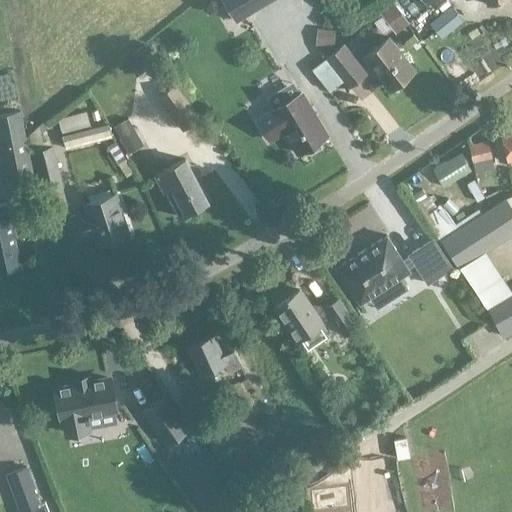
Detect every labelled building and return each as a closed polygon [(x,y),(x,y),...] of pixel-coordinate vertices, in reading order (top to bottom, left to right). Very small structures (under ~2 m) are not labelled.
[(221,0),(235,22),(271,0),(221,0)] [(460,37),(453,16),(436,22),(443,43),(460,37)] [(415,69),(388,36),(362,56),(389,90),(415,69)] [(343,42),(324,58),(342,80),(348,88),(368,72),(343,42)] [(143,44),(123,59),(135,75),(155,60),(143,44)] [(330,69),(318,79),(343,109),(355,99),(330,69)] [(177,82),(158,96),(183,130),(201,116),(177,82)] [(297,151),(305,147),(306,150),(310,150),(319,145),(320,141),(318,138),(326,133),(300,91),(256,118),(268,139),(283,129),(297,151)] [(374,101),(363,106),(377,132),(388,126),(374,101)] [(0,113),(0,160),(3,178),(33,171),(20,109),(0,113)] [(107,123),(61,135),(63,144),(109,132),(107,123)] [(511,129),(500,132),(501,136),(493,138),(496,152),(504,150),(506,161),(511,159),(511,129)] [(472,162),(492,157),(488,140),(468,145),(472,162)] [(38,148),(33,149),(46,209),(68,205),(55,144),(38,148)] [(443,187),(470,171),(459,153),(432,169),(443,187)] [(177,216),(207,200),(185,158),(155,174),(177,216)] [(505,160),(477,163),(479,177),(507,174),(505,160)] [(99,244),(128,234),(115,193),(85,203),(88,211),(67,218),(75,241),(96,234),(99,244)] [(511,234),(511,206),(505,197),(439,240),(459,269),(511,234)] [(0,204),(0,268),(18,265),(11,235),(13,234),(6,203),(0,204)] [(358,301),(408,269),(407,267),(414,262),(427,283),(451,267),(432,239),(408,254),(409,256),(402,260),(386,235),(336,267),(358,301)] [(275,305),(298,339),(305,349),(329,333),(322,323),(333,315),(345,333),(358,325),(339,297),(316,312),(300,288),(275,305)] [(511,331),(511,291),(485,306),(502,337),(511,331)] [(468,346),(479,366),(509,349),(498,330),(468,346)] [(229,340),(219,345),(213,334),(187,346),(204,382),(214,377),(210,369),(223,362),(228,372),(241,366),(229,340)] [(56,388),(62,419),(64,419),(67,433),(87,429),(84,415),(114,409),(108,378),(56,388)] [(144,410),(166,443),(186,429),(163,396),(144,410)] [(213,415),(198,424),(213,447),(228,438),(214,417),(213,415)] [(397,458),(409,456),(405,437),(393,439),(397,458)] [(27,464),(8,472),(22,509),(22,511),(50,511),(46,500),(41,502),(37,491),(27,464)] [(350,511),(348,485),(309,490),(311,511),(350,511)]
